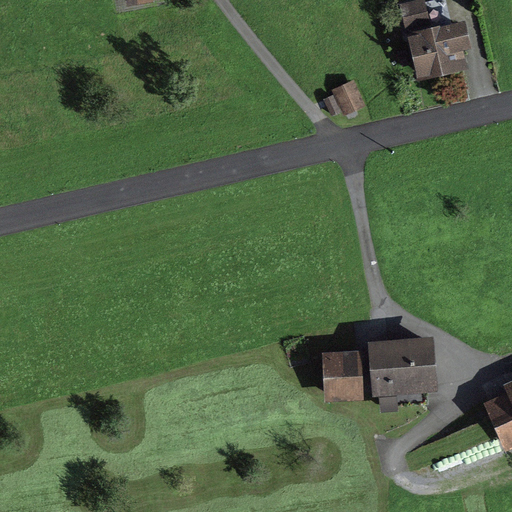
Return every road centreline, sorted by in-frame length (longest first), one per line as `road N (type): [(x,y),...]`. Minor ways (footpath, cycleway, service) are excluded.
road 1 (unclassified): [(0,221),(511,105)]
road 2 (track): [(417,479),(399,469),(398,449),(464,386),(458,350),(391,313),(374,285),(346,142)]
road 3 (track): [(223,0),(338,144)]
